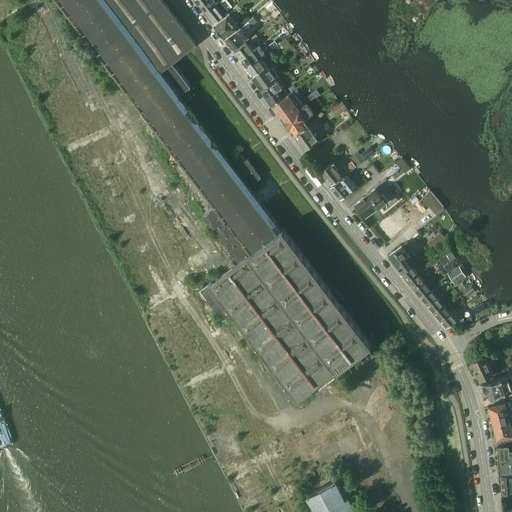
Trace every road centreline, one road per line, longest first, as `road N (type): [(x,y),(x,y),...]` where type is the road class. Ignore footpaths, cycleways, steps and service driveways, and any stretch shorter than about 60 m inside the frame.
road 1 (tertiary): [(446,349),(174,0)]
road 2 (tertiary): [(488,511),(469,400),(446,349)]
